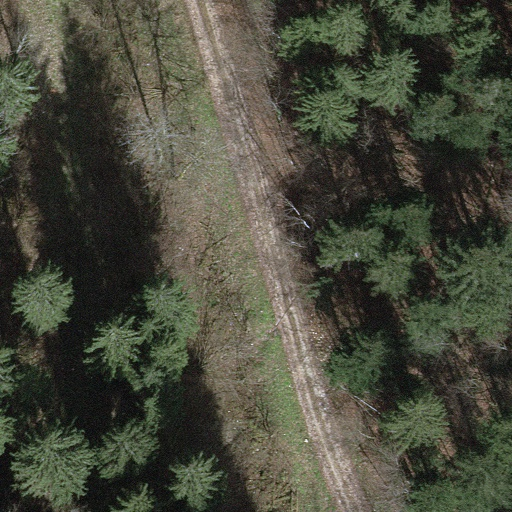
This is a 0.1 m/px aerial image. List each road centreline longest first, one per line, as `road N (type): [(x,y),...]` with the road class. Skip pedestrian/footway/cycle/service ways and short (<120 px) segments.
road 1 (track): [(367,511),(267,240),(201,0)]
road 2 (track): [(48,0),(91,511)]
